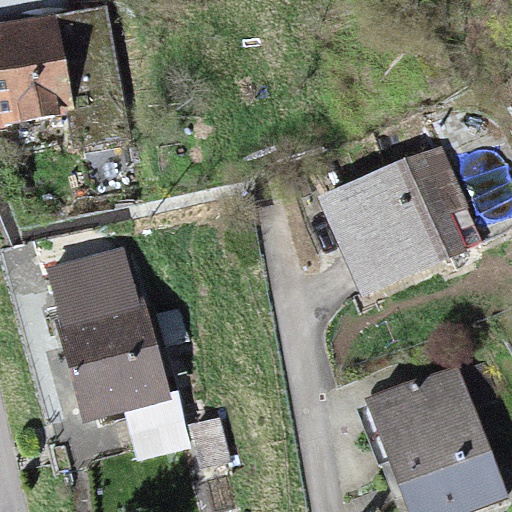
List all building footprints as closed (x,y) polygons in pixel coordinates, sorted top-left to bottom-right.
[(41,4),(0,10),(0,116),(58,106),(41,4)] [(150,134),(121,132),(120,167),(149,168),(150,134)] [(401,158),(319,191),(355,279),(436,246),(401,158)] [(138,298),(56,316),(77,410),(159,392),(138,298)] [(447,367),(368,398),(412,511),(458,511),(499,496),(447,367)]
